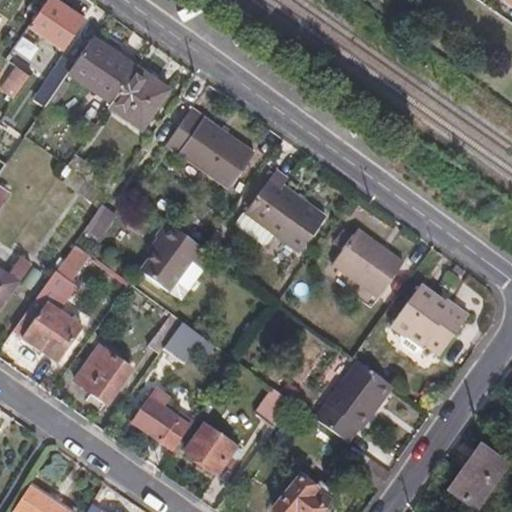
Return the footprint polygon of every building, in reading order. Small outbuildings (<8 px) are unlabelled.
[(85,18),(57,0),(47,0),(28,27),(64,51),(85,18)] [(511,0),(473,0),(511,27),(511,0)] [(137,67),(93,36),(73,66),(68,73),(111,103),(137,67)] [(40,97),(48,103),(68,73),(73,66),(65,60),(40,97)] [(0,90),(0,93),(12,102),(19,92),(30,76),(17,67),(0,90)] [(111,103),(109,107),(141,130),(169,89),(137,67),(111,103)] [(30,76),(19,92),(27,97),(37,81),(30,76)] [(193,107),(169,140),(230,185),(255,152),(193,107)] [(75,155),(67,166),(94,185),(109,196),(116,186),(117,184),(75,155)] [(94,185),(67,166),(61,174),(66,177),(62,182),(77,194),(79,190),(88,195),(94,185)] [(276,237),(299,253),(326,216),(284,186),(289,179),(277,170),(245,215),(236,226),(236,230),(261,248),(268,247),(276,237)] [(0,207),(9,193),(0,186),(0,207)] [(200,247),(166,222),(145,249),(152,253),(138,270),(168,292),(190,262),(200,247)] [(359,229),(354,236),(383,257),(388,250),(359,229)] [(383,257),(354,236),(351,241),(344,236),(337,246),(344,251),(327,273),(374,307),(406,263),(388,250),(383,257)] [(74,246),(55,272),(70,283),(89,256),(74,246)] [(0,311),(32,266),(22,259),(9,275),(0,268),(0,311)] [(200,270),(190,262),(168,292),(167,294),(178,302),(200,270)] [(392,327),(423,350),(427,345),(442,356),(469,318),(453,306),(450,309),(421,288),(392,327)] [(23,339),(49,304),(39,297),(13,333),(23,339)] [(49,304),(23,339),(58,364),(83,329),(49,304)] [(160,355),(163,350),(183,323),(171,315),(148,347),(160,355)] [(210,354),(216,347),(183,323),(163,350),(184,364),(198,345),(210,354)] [(99,348),(75,381),(108,405),(132,371),(99,348)] [(394,388),(359,363),(317,419),(349,443),(357,430),(361,433),(394,388)] [(275,427),(293,402),(273,388),(256,414),(275,427)] [(174,451),(191,427),(164,409),(170,399),(156,389),(132,424),(174,451)] [(222,464),(229,454),(235,446),(206,426),(184,458),(212,478),(222,464)] [(474,511),(477,511),(510,467),(478,445),(446,491),(474,511)] [(359,474),(370,458),(354,446),(342,462),(359,474)] [(237,460),(229,454),(222,464),(230,469),(237,460)] [(379,490),(390,473),(370,458),(359,474),(379,490)] [(319,511),(333,494),(305,472),(273,511),(274,511),(319,511)] [(14,511),(15,511),(73,511),(33,484),(14,511)] [(426,504),(419,500),(412,511),(428,511),(429,511),(426,504)]
